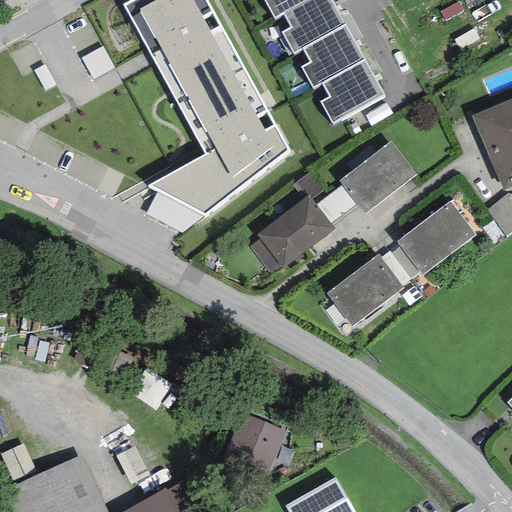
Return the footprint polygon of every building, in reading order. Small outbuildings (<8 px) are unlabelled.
[(207,0),(131,0),(124,4),(206,154),(148,187),(157,191),(204,215),(288,152),(207,0)] [(263,0),(274,19),(283,14),(307,0),(263,0)] [(329,0),(307,0),(283,14),(291,28),(282,33),(293,54),(302,49),(344,25),(329,0)] [(364,60),(344,25),(302,49),(310,62),(301,68),(313,89),(322,84),(364,60)] [(384,94),(364,60),(322,84),(329,96),(319,102),(332,124),(384,94)] [(511,99),(471,116),(502,191),(511,186),(511,99)] [(390,141),(339,181),(342,185),(359,207),(365,214),(416,174),(390,141)] [(323,191),(309,172),(293,185),(304,200),(309,196),(312,199),(323,191)] [(359,207),(342,185),(316,205),(332,227),(359,207)] [(182,233),(204,215),(157,191),(145,214),(182,233)] [(511,194),(509,195),(508,194),(487,210),(506,236),(511,231),(511,194)] [(270,274),(280,267),(281,268),(334,230),(332,227),(316,205),(312,199),(309,196),(304,200),(256,234),(260,239),(250,246),(270,274)] [(449,202),(397,242),(400,247),(420,272),(422,276),(475,236),(449,202)] [(411,279),(420,272),(400,247),(391,253),(411,279)] [(402,286),(411,279),(391,253),(390,251),(381,258),(402,286)] [(378,255),(327,294),(352,326),(403,288),(402,286),(381,258),(378,255)] [(132,392),(156,409),(174,384),(149,367),(132,392)] [(286,430),(241,413),(224,456),(269,473),(286,430)] [(119,452),(131,482),(150,475),(138,444),(119,452)] [(25,447),(5,455),(15,480),(34,472),(25,447)] [(107,511),(82,454),(2,491),(11,511),(107,511)] [(354,511),(335,478),(286,507),(288,511),(354,511)] [(180,484),(166,491),(178,511),(192,505),(180,484)] [(165,488),(123,511),(178,511),(166,491),(165,488)]
